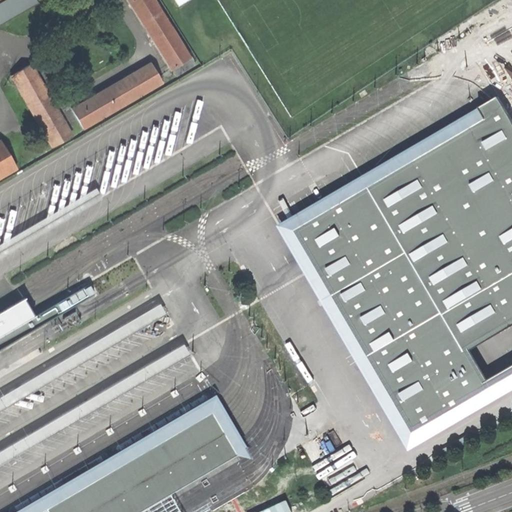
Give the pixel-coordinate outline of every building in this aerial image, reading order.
[(0,0),(0,24),(37,4),(35,0),(0,0)] [(127,0),(170,69),(176,65),(184,61),(190,57),(154,0),(127,0)] [(511,27),(471,51),(497,97),(511,122),(511,27)] [(188,68),(184,61),(176,65),(181,72),(188,68)] [(84,129),(162,85),(149,64),(72,108),(84,129)] [(52,147),(70,137),(29,65),(11,76),(52,147)] [(511,122),(497,97),(487,102),(478,108),(485,120),(294,231),(411,433),(492,386),(511,373),(511,122)] [(511,373),(492,386),(411,433),(294,231),(485,120),(478,108),(470,113),(457,121),(442,130),(429,137),(415,145),(398,155),(386,162),(373,169),(276,226),(408,451),(511,390),(511,373)] [(0,178),(17,169),(2,143),(0,143),(0,178)] [(0,254),(100,195),(94,185),(0,240),(0,254)] [(0,347),(93,293),(86,283),(32,314),(28,307),(21,297),(23,296),(22,295),(0,307),(0,347)] [(0,393),(0,408),(164,312),(158,301),(133,316),(0,393)] [(80,321),(73,309),(50,323),(56,335),(80,321)] [(0,448),(0,462),(188,353),(181,342),(157,356),(0,448)] [(153,511),(250,455),(247,450),(243,444),(239,437),(234,429),(230,423),(225,414),(221,406),(217,399),(214,395),(12,511),(153,511)]
